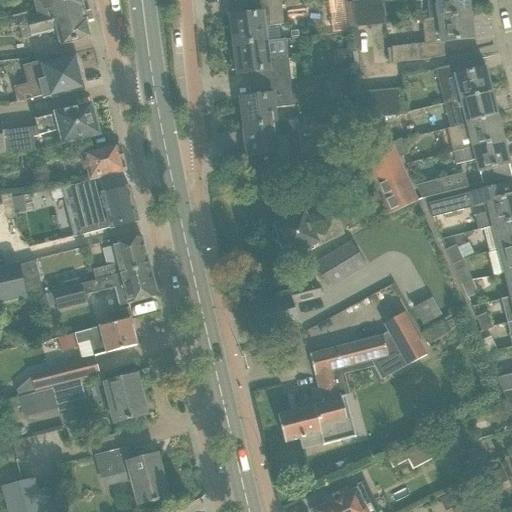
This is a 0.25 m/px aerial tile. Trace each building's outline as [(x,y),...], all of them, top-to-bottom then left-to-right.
[(18,27),(19,30),(83,13),(80,0),(33,0),(33,3),(32,3),(35,15),(27,18),(26,13),(8,18),(11,29),(18,27)] [(280,0),(268,0),(254,2),(256,14),(230,17),(233,46),(266,42),(264,27),(284,25),(280,0)] [(378,0),(367,1),(369,26),(384,24),(381,0),(378,0)] [(467,0),(425,0),(426,5),(425,5),(426,18),(421,19),(421,20),(469,14),(467,0)] [(369,26),(367,1),(352,3),(354,27),(369,26)] [(90,38),(83,13),(19,30),(21,40),(31,37),(31,38),(55,31),(59,46),(90,38)] [(469,14),(421,20),(422,32),(442,30),(443,43),(472,39),(469,14)] [(345,19),(330,21),(331,33),(346,32),(345,19)] [(268,56),(266,42),(233,46),(237,75),(263,72),(264,84),(290,80),(287,54),(268,56)] [(416,45),(390,48),(390,49),(392,63),(392,64),(418,61),(418,60),(416,45)] [(351,51),(334,53),(335,67),(352,66),(351,51)] [(60,95),(68,93),(66,86),(81,83),(78,73),(83,70),(81,60),(75,60),(74,57),(49,63),(48,57),(40,57),(33,59),(34,63),(23,66),(27,83),(13,87),(17,102),(42,96),(42,99),(49,97),(51,99),(59,97),(60,95)] [(449,67),(455,89),(444,91),(447,103),(490,92),(482,58),(449,67)] [(343,74),(329,76),(330,84),(344,83),(343,74)] [(290,80),(264,84),(266,95),(240,98),(243,127),(276,124),(274,110),(293,107),(290,80)] [(383,91),(386,118),(401,116),(399,89),(383,91)] [(386,118),(383,91),(369,92),(372,119),(386,118)] [(372,119),(369,92),(354,94),(357,121),(372,119)] [(490,92),(447,103),(447,104),(443,105),(449,127),(496,115),(490,92)] [(97,134),(89,106),(34,120),(36,126),(2,131),(0,118),(0,154),(34,150),(33,137),(60,130),(63,143),(97,134)] [(355,115),(339,117),(343,157),(350,156),(349,145),(358,144),(355,115)] [(496,115),(449,127),(449,129),(447,130),(452,152),(502,139),(496,115)] [(274,167),(300,164),(295,123),(297,123),(296,121),(276,124),(243,127),(247,157),(273,153),(274,167)] [(401,138),(392,142),(398,156),(407,153),(401,138)] [(502,139),(452,152),(456,165),(473,161),(476,160),(479,172),(482,184),(511,177),(502,139)] [(418,202),(398,156),(392,142),(391,140),(362,153),(388,214),(418,202)] [(47,163),(77,156),(73,143),(44,150),(47,163)] [(90,178),(124,170),(123,167),(125,166),(123,158),(121,159),(120,154),(118,155),(116,146),(80,154),(83,168),(87,167),(90,178)] [(278,181),(270,170),(260,176),(268,188),(278,181)] [(98,179),(72,186),(85,235),(109,229),(109,228),(136,222),(137,222),(129,187),(127,188),(103,195),(98,179)] [(441,179),(415,186),(422,199),(444,193),(441,179)] [(474,216),(478,230),(511,221),(511,182),(479,191),(485,213),(474,216)] [(432,218),(465,210),(461,195),(451,197),(428,203),(432,218)] [(285,259),(316,244),(316,245),(340,234),(332,216),(318,222),(319,225),(309,230),(301,214),(274,227),(280,241),(277,242),(285,259)] [(511,221),(478,230),(478,231),(483,229),(489,252),(497,250),(511,246),(511,221)] [(116,264),(98,268),(92,270),(95,281),(149,267),(141,237),(111,245),(116,264)] [(364,264),(352,243),(317,263),(330,285),(364,264)] [(462,260),(456,245),(445,250),(451,265),(462,260)] [(511,270),(511,246),(497,250),(503,273),(511,270)] [(18,263),(0,267),(0,304),(26,298),(18,263)] [(471,280),(466,268),(465,266),(455,270),(460,284),(470,280),(471,280)] [(149,267),(95,281),(82,284),(82,286),(85,296),(114,288),(119,306),(156,297),(149,267)] [(511,270),(503,273),(509,297),(511,296),(511,270)] [(65,290),(78,287),(77,280),(63,283),(65,290)] [(470,280),(460,284),(467,298),(477,294),(471,280),(470,280)] [(310,310),(307,301),(320,297),(317,284),(274,295),(275,301),(258,305),(265,331),(298,323),(296,313),(310,310)] [(65,290),(55,292),(52,293),(57,311),(87,304),(85,296),(82,286),(78,287),(65,290)] [(441,317),(433,300),(414,309),(423,326),(441,317)] [(492,328),(486,313),(475,318),(482,333),(492,328)] [(389,334),(382,338),(387,356),(371,360),(376,368),(400,354),(407,366),(426,356),(403,314),(384,324),(389,334)] [(74,333),(77,345),(89,342),(93,357),(136,346),(129,319),(74,333)] [(442,322),(421,334),(426,343),(446,330),(442,322)] [(72,335),(57,339),(60,350),(75,346),(72,335)] [(277,416),(284,443),(320,434),(322,444),(339,440),(334,420),(350,416),(344,395),(340,396),(333,370),(371,360),(387,356),(382,338),(382,336),(309,355),(314,375),(315,375),(322,404),(277,416)] [(497,352),(490,337),(480,342),(487,357),(497,352)] [(31,378),(15,391),(17,397),(35,393),(98,376),(93,357),(59,366),(60,369),(31,377),(31,378)] [(511,375),(497,379),(503,392),(510,390),(511,389),(511,375)] [(135,376),(116,381),(102,384),(112,423),(126,420),(126,421),(131,420),(131,419),(145,415),(135,376)] [(51,389),(57,411),(71,407),(70,400),(85,396),(81,382),(51,389)] [(511,389),(510,390),(503,392),(509,406),(511,405),(511,389)] [(45,460),(64,455),(57,430),(14,441),(21,469),(45,463),(45,460)] [(387,460),(391,468),(408,460),(411,468),(447,451),(440,435),(387,460)] [(127,455),(126,449),(96,457),(102,480),(110,478),(112,484),(132,479),(139,507),(156,501),(156,499),(166,497),(156,456),(126,463),(124,456),(127,455)] [(463,460),(468,471),(486,463),(480,452),(463,460)] [(504,489),(494,471),(478,479),(488,497),(504,489)] [(53,511),(48,488),(35,492),(32,480),(1,488),(7,511),(53,511)] [(378,511),(364,481),(345,491),(332,496),(334,501),(312,511),(378,511)] [(461,487),(439,498),(445,511),(458,511),(470,506),(461,487)]
